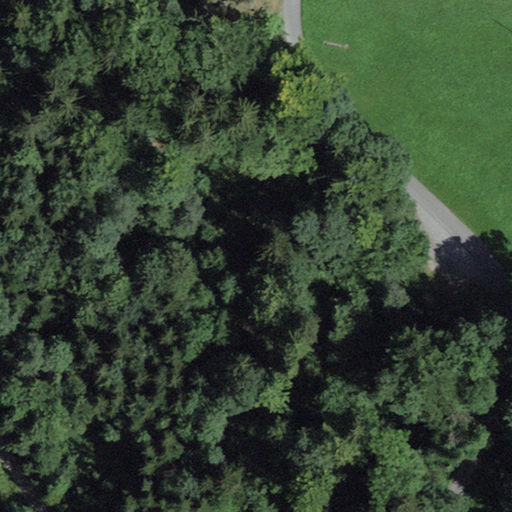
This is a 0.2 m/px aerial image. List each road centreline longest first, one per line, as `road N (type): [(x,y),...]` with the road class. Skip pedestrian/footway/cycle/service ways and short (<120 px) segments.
road 1 (unclassified): [(511,328),(482,256),(326,96),(295,35),(293,0)]
road 2 (unclassified): [(452,511),(506,393),(511,361)]
